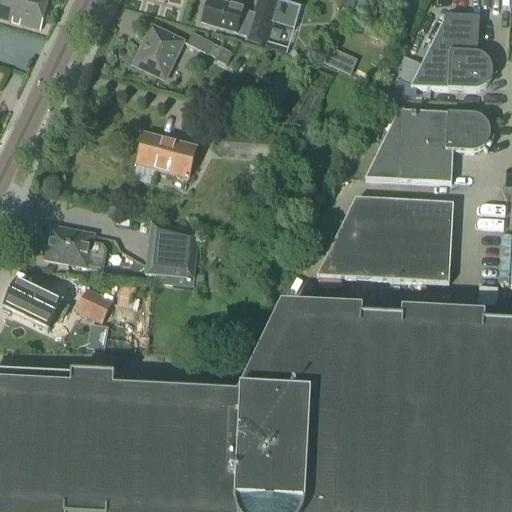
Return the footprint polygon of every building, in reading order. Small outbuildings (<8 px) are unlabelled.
[(0,0),(0,22),(39,33),(48,0),(0,0)] [(209,3),(201,28),(235,38),(246,41),(266,47),(266,46),(268,40),(272,26),(294,33),(300,10),(296,9),(280,4),(265,0),(258,0),(253,18),(242,15),(242,13),(209,3)] [(341,10),(337,0),(331,3),(335,13),(341,10)] [(421,69),(410,91),(474,95),(477,95),(480,94),(483,93),(485,91),(487,89),(489,87),(490,84),(491,82),(492,77),(492,75),(487,75),(487,63),(487,62),(484,60),(482,59),(480,58),(478,57),(477,57),(479,21),(446,20),(443,25),(421,69)] [(166,84),(184,47),(151,31),(133,68),(166,84)] [(186,48),(208,59),(215,62),(221,51),(191,36),(186,48)] [(325,50),(319,65),(349,78),(356,63),(325,50)] [(484,152),(485,139),(490,140),(485,125),(472,119),(399,115),(364,184),(451,188),(452,170),(444,170),(444,156),(470,157),(478,156),(484,152)] [(235,156),(237,136),(223,135),(222,155),(235,156)] [(195,152),(164,143),(144,138),(145,138),(144,138),(135,170),(136,171),(136,170),(187,183),(195,152)] [(275,139),(256,138),(254,158),(273,159),(275,139)] [(449,288),(453,208),(355,203),(317,281),(449,288)] [(171,290),(192,292),(198,239),(149,227),(144,279),(154,280),(172,282),(171,290)] [(44,255),(43,263),(102,275),(106,254),(101,248),(93,246),(94,241),(49,232),(47,240),(45,242),(43,253),(44,255)] [(219,272),(208,272),(206,292),(217,292),(219,272)] [(203,280),(194,279),(192,292),(202,293),(203,280)] [(131,312),(135,289),(120,286),(116,309),(131,312)] [(47,314),(58,320),(63,309),(22,289),(16,301),(12,300),(7,311),(10,312),(9,315),(40,330),(47,314)] [(496,310),(497,291),(479,290),(478,308),(496,310)] [(78,303),(81,304),(75,315),(93,324),(92,325),(101,329),(113,305),(106,302),(103,302),(103,301),(87,293),(86,295),(82,293),(78,303)] [(282,318),(283,307),(271,306),(270,318),(282,318)] [(0,511),(511,511),(511,332),(482,331),(481,339),(403,335),(403,327),(360,325),(359,333),(296,330),(292,330),(262,393),(258,400),(114,393),(114,385),(114,384),(71,382),(71,383),(70,390),(0,386),(0,511)] [(71,383),(71,382),(0,378),(0,386),(70,390),(71,383)]
